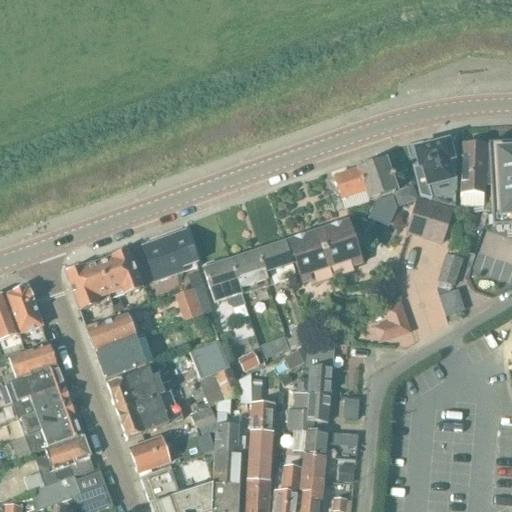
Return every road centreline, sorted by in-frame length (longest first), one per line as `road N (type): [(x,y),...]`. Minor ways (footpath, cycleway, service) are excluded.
road 1 (tertiary): [(37,251),(403,119),(511,107)]
road 2 (residential): [(511,303),(389,377),(377,399),(364,511)]
road 3 (residential): [(133,511),(56,299)]
